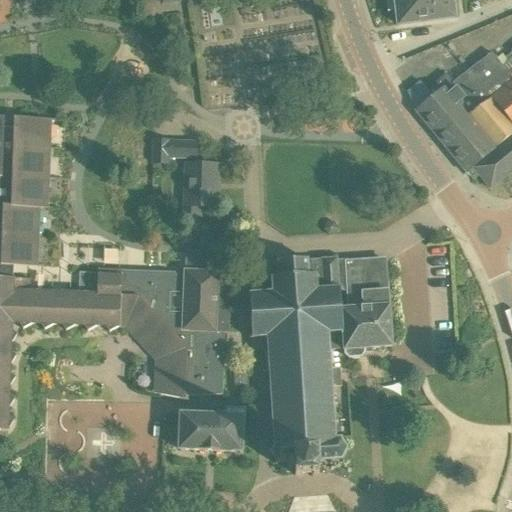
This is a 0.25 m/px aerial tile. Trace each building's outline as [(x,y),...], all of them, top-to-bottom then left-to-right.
[(395,0),(398,25),(455,18),(452,0),(395,0)] [(470,48),(433,79),(448,97),(444,99),(456,113),(458,111),(472,128),(479,123),(486,132),(483,135),(503,159),(501,160),(511,173),(511,94),(478,51),(474,54),(470,48)] [(13,128),(3,127),(4,118),(0,117),(0,256),(0,264),(0,265),(13,266),(37,267),(39,208),(47,209),(51,119),(13,118),(13,128)] [(197,160),(198,141),(170,141),(170,140),(152,140),(151,165),(169,166),(169,159),(186,160),(186,165),(185,165),(184,223),(201,223),(202,207),(216,207),(217,166),(195,165),(196,160),(197,160)] [(334,222),(327,223),(324,228),(328,234),(334,234),(337,228),(334,222)] [(0,264),(0,256),(0,431),(8,432),(11,324),(120,327),(120,328),(124,329),(154,361),(153,393),(185,400),(186,397),(222,395),(224,334),(229,334),(231,273),(229,273),(230,253),(186,251),(184,270),(183,270),(183,275),(175,275),(175,273),(121,271),(98,270),(98,294),(28,292),(29,281),(13,280),(13,266),(0,265),(0,264)] [(342,350),(338,261),(337,258),(320,259),(320,260),(308,261),(308,260),(277,262),(278,277),(270,278),(271,292),(249,294),(253,352),(267,351),(273,446),(269,454),(276,464),(282,463),(290,470),(295,470),(295,477),(319,476),(318,463),(342,461),(348,450),(340,438),(336,438),(332,387),(341,387),(339,369),(331,370),(330,351),(342,350)] [(390,305),(389,305),(386,258),(344,261),(338,261),(342,350),(343,352),(345,352),(345,354),(349,358),(360,357),(363,353),(363,351),(393,349),(390,305)] [(235,394),(249,394),(247,373),(244,367),(233,367),(235,394)] [(244,420),(245,410),(225,409),(224,417),(180,415),(179,450),(241,453),(242,420),(244,420)]
